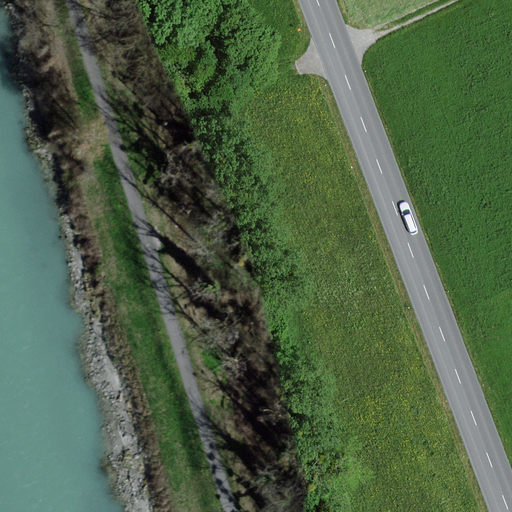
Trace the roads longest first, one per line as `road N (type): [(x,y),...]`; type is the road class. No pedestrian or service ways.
road 1 (tertiary): [(317,0),(509,511)]
road 2 (track): [(448,0),(336,50)]
